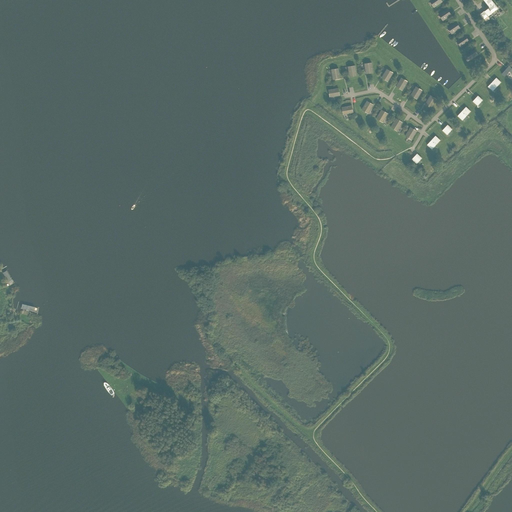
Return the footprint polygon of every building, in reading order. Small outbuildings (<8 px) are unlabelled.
[(491,0),(483,0),(489,8),(484,12),(480,15),(484,20),(488,17),(489,17),(492,15),(491,14),(498,9),(491,0)] [(451,15),(447,9),(438,15),(442,21),(451,15)] [(460,28),(456,22),(447,28),(451,34),(460,28)] [(469,41),(465,36),(456,42),(460,47),(469,41)] [(478,55),(474,49),(465,55),(469,61),(478,55)] [(502,74),(505,77),(511,69),(508,66),(502,74)] [(388,82),(393,73),(389,71),(389,70),(387,69),(386,69),(385,71),(385,72),(381,78),(388,82)] [(402,91),(407,82),(404,79),(403,79),(402,78),(401,78),(400,80),(396,87),(402,91)] [(492,91),(498,86),(501,82),(496,78),(493,81),(488,87),(492,91)] [(417,99),(422,91),(418,88),(416,87),(415,87),(414,89),(410,95),(417,99)] [(431,108),(437,99),(433,97),(432,96),(431,95),(430,96),(429,97),(429,98),(425,104),(431,108)] [(477,106),(482,100),(478,96),(472,102),(477,106)] [(373,103),(369,101),(364,109),(368,112),(373,103)] [(462,120),(467,115),(470,111),(466,107),(462,111),(457,116),(462,120)] [(387,112),(383,109),(378,118),(382,120),(387,112)] [(402,121),(398,119),(393,127),(397,129),(402,121)] [(447,135),(452,129),(447,125),(442,131),(447,135)] [(417,131),(413,129),(408,137),(411,140),(417,131)] [(432,149),(437,144),(440,140),(435,136),(432,139),(427,145),(432,149)] [(416,164),(422,158),(417,154),(412,159),(416,164)] [(7,269),(0,272),(0,273),(7,287),(15,282),(7,269)] [(21,302),(19,313),(37,317),(40,307),(21,302)]
